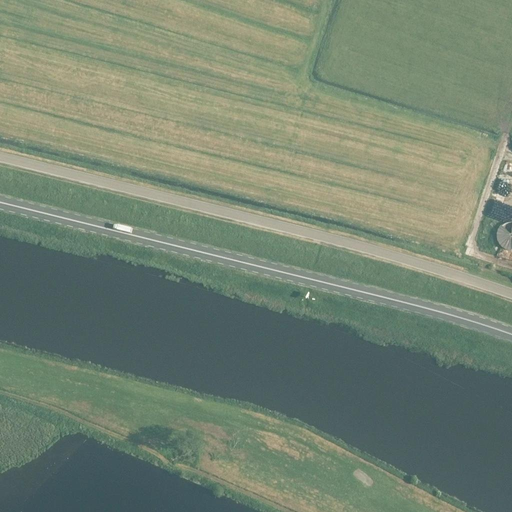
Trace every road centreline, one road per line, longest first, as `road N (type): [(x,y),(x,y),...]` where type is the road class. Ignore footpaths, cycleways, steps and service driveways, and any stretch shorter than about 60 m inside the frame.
road 1 (tertiary): [(511,294),(0,157)]
road 2 (primary): [(511,336),(0,204)]
